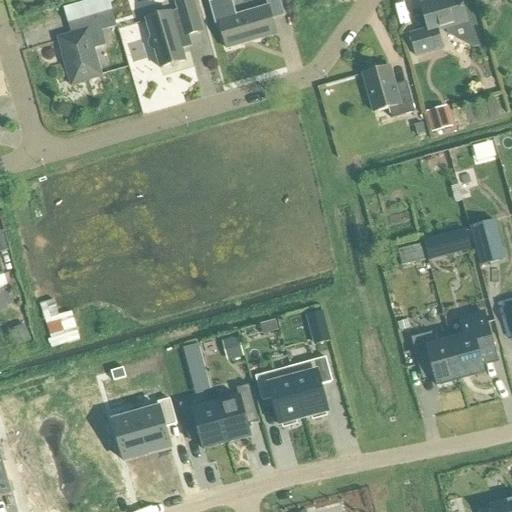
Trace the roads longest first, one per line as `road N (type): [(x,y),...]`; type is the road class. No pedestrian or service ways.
road 1 (residential): [(42,157),(306,77),(369,0)]
road 2 (residential): [(244,491),(511,432)]
road 3 (residential): [(42,157),(0,15)]
